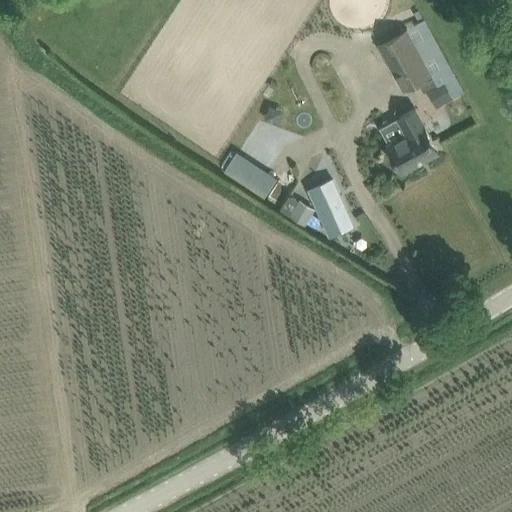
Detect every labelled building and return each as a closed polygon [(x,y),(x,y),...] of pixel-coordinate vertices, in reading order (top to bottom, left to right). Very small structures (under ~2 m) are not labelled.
[(406,28),(378,43),(404,89),(432,74),(435,81),(453,70),(424,19),(407,28),(406,28)] [(391,145),(390,146),(402,169),(438,149),(426,126),(414,105),(396,114),(397,116),(408,135),(391,145)] [(238,147),(226,167),(267,194),(280,174),(238,147)] [(353,222),(333,179),(310,189),(330,233),(353,222)] [(295,194),(289,194),(281,207),(290,213),(299,200),(295,194)]
